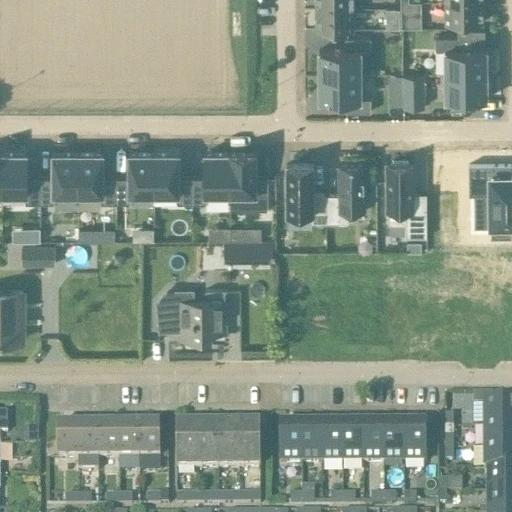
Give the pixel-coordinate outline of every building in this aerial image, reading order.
[(419,2),(401,2),(401,18),(401,28),(409,28),(419,28),(419,2)] [(483,22),(483,2),(446,2),(446,22),(483,22)] [(354,29),(354,7),(317,8),(317,29),(354,29)] [(400,16),(388,16),(388,28),(393,28),(398,28),(400,28),(400,16)] [(319,73),(319,75),(361,74),(361,50),(371,50),(371,37),(346,37),(346,49),(319,49),(319,73)] [(445,50),(445,74),(488,74),(488,72),(487,72),(487,48),(460,49),(460,37),(435,37),(435,50),(445,50)] [(361,74),(319,75),(319,76),(319,100),(347,99),(346,111),(371,111),(371,98),(361,98),(361,74)] [(404,107),(424,106),(424,74),(404,75),(404,107)] [(488,74),(445,74),(445,99),(487,99),(487,75),(488,75),(488,74)] [(205,177),(192,177),(192,203),(206,203),(206,198),(230,198),(230,152),(205,153),(205,177)] [(230,152),(230,198),(230,209),(268,209),(268,177),(256,177),(256,152),(230,152)] [(27,153),(1,153),(1,198),(25,198),(25,203),(40,203),(40,177),(27,177),(27,153)] [(53,177),(40,177),(40,203),(54,203),(54,198),(78,198),(78,153),(53,153),(53,177)] [(103,153),(78,153),(78,198),(101,198),(101,203),(116,203),(116,177),(103,177),(103,153)] [(129,177),(116,177),(116,203),(130,203),(130,198),(130,193),(154,193),(154,153),(129,153),(129,177)] [(179,153),(154,153),(154,193),(177,193),(177,198),(177,203),(192,203),(192,177),(179,177),(179,153)] [(392,163),(387,163),(387,210),(405,210),(405,235),(427,235),(426,191),(413,192),(413,163),(408,163),(408,160),(392,160),(392,163)] [(511,174),(511,175),(511,163),(469,163),(469,193),(491,193),(491,236),(511,236),(511,224),(511,223),(511,174)] [(313,222),(327,222),(326,194),(314,194),(314,164),(287,164),(287,212),(313,212),(313,222)] [(326,194),(327,222),(349,222),(349,211),(366,211),(366,164),(339,164),(339,194),(326,194)] [(117,230),(82,227),(81,236),(116,239),(117,230)] [(227,264),(273,265),(274,241),(228,240),(227,264)] [(57,263),(57,243),(25,242),(25,262),(57,263)] [(226,331),(226,287),(207,287),(206,300),(192,300),(192,292),(180,292),(168,292),(160,302),(162,327),(158,327),(158,329),(180,329),(180,338),(211,338),(211,332),(226,331)] [(0,340),(23,340),(23,291),(0,290),(0,340)] [(511,404),(485,405),(485,427),(511,427),(511,404)] [(445,416),(445,428),(453,428),(453,416),(445,416)] [(217,425),(218,470),(261,469),(260,424),(217,425)] [(98,426),(99,460),(119,460),(119,425),(109,425),(98,426)] [(134,425),(119,425),(119,460),(140,459),(140,425),(134,425)] [(140,425),(140,459),(161,459),(160,425),(140,425)] [(177,470),(218,470),(217,425),(176,425),(177,470)] [(57,460),(79,460),(78,426),(57,426),(57,460)] [(99,460),(98,426),(78,426),(79,460),(79,471),(99,471),(99,460)] [(281,464),(302,463),(302,426),(281,426),(281,464)] [(322,426),(302,426),(302,463),(322,463),(322,426)] [(343,426),(322,426),(322,463),(343,463),(343,426)] [(363,426),(343,426),(343,463),(363,463),(363,426)] [(384,426),(363,426),(363,463),(384,463),(384,426)] [(404,463),(404,426),(384,426),(384,463),(404,463)] [(425,426),(404,426),(404,463),(425,463),(425,426)] [(511,427),(485,427),(485,449),(511,448),(511,427)] [(485,472),(488,472),(488,471),(511,470),(511,448),(485,449),(485,472)] [(488,492),(511,492),(511,470),(488,471),(488,472),(488,492)] [(488,511),(511,511),(511,492),(488,492),(488,511)] [(210,494),(198,495),(199,505),(210,504),(210,494)] [(210,504),(219,504),(219,494),(210,494),(210,504)] [(229,494),(219,494),(219,504),(229,504),(229,494)] [(229,494),(229,504),(240,504),(240,494),(229,494)] [(251,494),(240,494),(240,504),(251,504),(251,494)] [(260,494),(251,494),(251,504),(261,504),(260,494)] [(119,505),(119,495),(106,495),(106,505),(119,505)] [(119,495),(119,505),(132,505),(132,495),(119,495)] [(161,495),(148,495),(148,505),(161,505),(161,495)] [(187,505),(187,495),(177,495),(177,505),(187,505)] [(198,495),(187,495),(187,505),(199,505),(198,495)] [(66,505),(80,505),(80,496),(66,496),(66,505)] [(92,496),(80,496),(80,505),(92,505),(92,496)]
